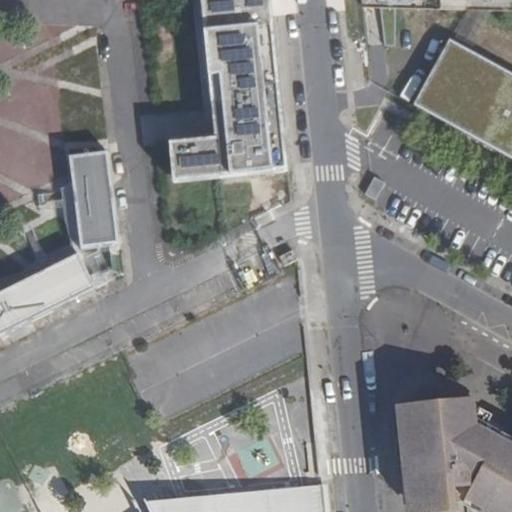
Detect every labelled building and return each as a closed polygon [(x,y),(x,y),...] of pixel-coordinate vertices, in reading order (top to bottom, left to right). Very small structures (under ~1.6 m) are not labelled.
[(288,165),(270,0),(202,0),(216,132),(207,133),(169,137),(174,176),(288,165)] [(193,0),(207,133),(216,132),(202,0),(193,0)] [(511,74),(449,40),(413,106),(511,160),(511,74)] [(92,62),(54,67),(65,149),(103,143),(92,62)] [(85,160),(90,250),(129,248),(125,158),(85,160)] [(70,200),(0,235),(0,246),(14,273),(87,234),(70,200)] [(292,251),(279,257),(284,268),(297,261),(292,251)] [(0,302),(0,345),(110,298),(95,262),(0,302)] [(462,402),(453,403),(453,413),(463,412),(462,402)] [(400,439),(406,493),(433,491),(434,507),(449,505),(447,481),(448,481),(449,482),(450,483),(452,485),(458,485),(460,485),(462,482),(463,481),(464,479),(464,478),(464,476),(464,475),(463,473),(456,474),(454,460),(459,451),(472,458),(486,433),(473,426),(476,420),(463,412),(453,413),(453,403),(438,405),(438,407),(422,409),(422,404),(413,404),(413,410),(404,410),(407,438),(400,439)] [(499,440),(486,433),(472,458),(459,451),(454,460),(456,474),(463,473),(464,475),(464,476),(464,478),(464,479),(463,481),(462,482),(473,488),(499,440)] [(511,511),(511,447),(499,440),(473,488),(465,501),(485,511),(511,511)] [(322,511),(320,489),(203,501),(203,511),(322,511)] [(406,493),(408,509),(434,507),(433,491),(406,493)] [(203,511),(203,501),(147,506),(150,511),(203,511)]
